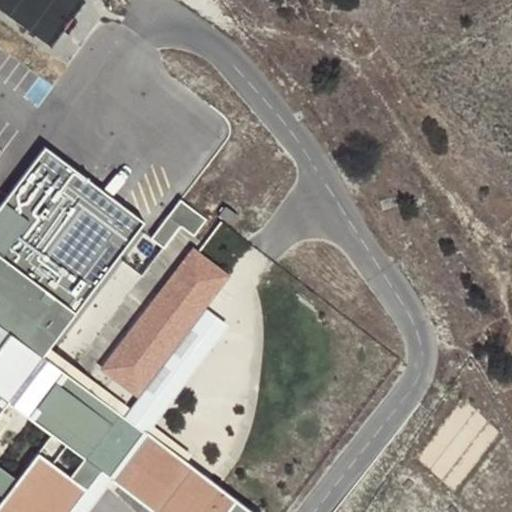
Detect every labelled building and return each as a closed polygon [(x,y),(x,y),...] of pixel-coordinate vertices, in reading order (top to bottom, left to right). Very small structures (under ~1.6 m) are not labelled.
[(150,216),(51,142),(9,198),(0,210),(0,322),(46,357),(51,349),(140,231),(150,216)] [(192,210),(180,201),(151,239),(163,248),(165,250),(181,229),(194,238),(207,221),(192,210)] [(225,207),(217,218),(222,221),(229,226),(237,216),(225,207)] [(202,311),(227,276),(197,253),(193,250),(103,369),(138,396),(163,361),(154,354),(192,303),(202,311)] [(163,361),(202,311),(192,303),(154,354),(163,361)] [(125,416),(151,436),(157,427),(226,329),(202,311),(163,361),(138,396),(130,407),(125,416)] [(0,398),(10,406),(19,412),(29,420),(51,437),(66,448),(86,463),(101,475),(114,484),(151,436),(125,416),(46,357),(0,322),(0,398)] [(130,407),(51,349),(46,357),(125,416),(130,407)] [(0,398),(0,418),(10,406),(0,398)] [(0,436),(19,412),(10,406),(0,418),(0,436)] [(194,455),(157,427),(151,436),(187,464),(194,455)] [(187,464),(151,436),(114,484),(120,489),(151,511),(248,511),(218,489),(187,464)] [(7,501),(0,510),(0,511),(74,511),(101,475),(86,463),(73,481),(53,467),(39,456),(20,482),(7,501)] [(0,466),(0,495),(7,501),(20,482),(0,466)] [(92,511),(114,484),(101,475),(74,511),(92,511)] [(151,511),(120,489),(116,497),(130,511),(151,511)]
